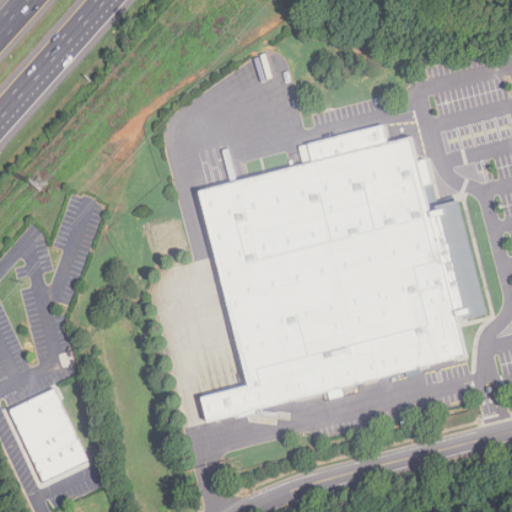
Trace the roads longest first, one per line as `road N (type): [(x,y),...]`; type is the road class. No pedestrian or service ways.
road 1 (tertiary): [(511,432),(325,480),(244,511)]
road 2 (motorway): [(0,119),(103,0)]
